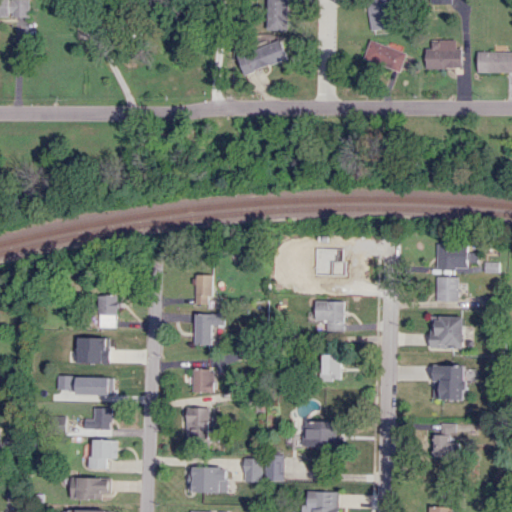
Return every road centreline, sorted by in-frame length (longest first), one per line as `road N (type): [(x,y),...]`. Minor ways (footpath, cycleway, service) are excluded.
road 1 (residential): [(511,105),(0,111)]
road 2 (residential): [(391,249),(385,511)]
road 3 (residential): [(153,278),(145,511)]
